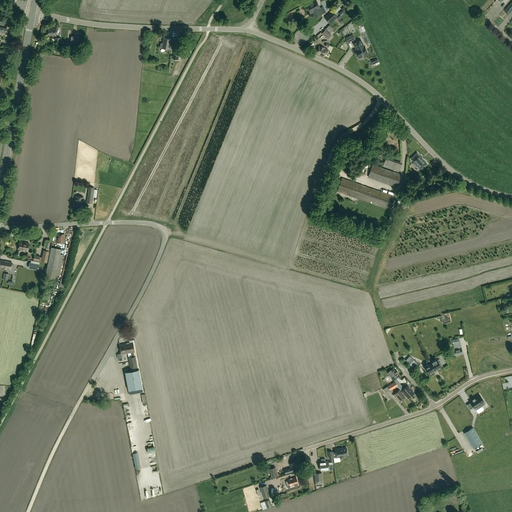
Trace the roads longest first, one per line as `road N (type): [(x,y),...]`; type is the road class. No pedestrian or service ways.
road 1 (unclassified): [(511,197),(448,169),(355,78),(247,30)]
road 2 (unclassified): [(247,30),(89,24),(32,11)]
road 3 (unclassified): [(314,446),(426,411),(477,378),(511,368)]
road 4 (secondary): [(0,188),(32,11)]
road 5 (track): [(29,511),(88,389)]
road 6 (unknown): [(107,356),(135,411),(150,482)]
